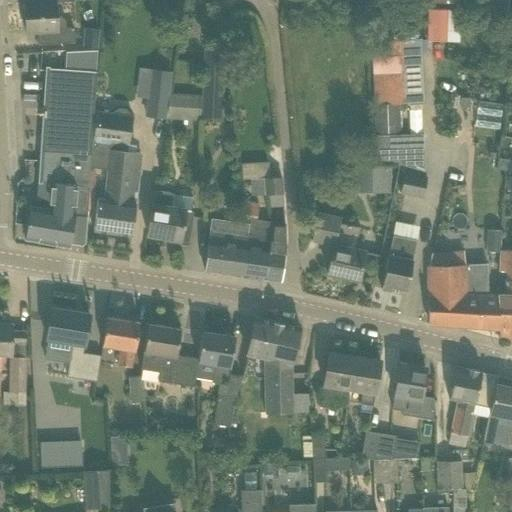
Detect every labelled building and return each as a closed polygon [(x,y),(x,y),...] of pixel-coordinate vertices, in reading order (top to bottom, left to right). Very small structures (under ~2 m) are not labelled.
[(37,31),(37,44),(74,42),(73,28),(66,28),(65,20),(60,16),(57,16),(56,2),(56,1),(35,3),(35,2),(23,3),(23,5),(21,8),(22,18),(24,20),(24,32),(37,31)] [(96,49),(97,30),(86,29),(85,48),(96,49)] [(372,41),(375,104),(399,103),(425,102),(421,38),(372,41)] [(204,44),(202,95),(168,93),(167,118),(199,120),(212,121),(222,121),(226,45),(204,44)] [(85,241),(86,216),(90,167),(93,140),(92,140),(96,78),(47,75),(40,182),(50,182),(48,210),(30,207),(25,238),(69,246),(70,242),(82,244),(85,241)] [(146,115),(165,117),(169,80),(151,78),(146,115)] [(401,132),(399,103),(375,104),(373,104),(374,133),(401,132)] [(96,110),(93,140),(90,167),(108,169),(105,200),(97,199),(93,231),(131,236),(136,204),(132,203),(136,153),(127,152),(131,115),(127,110),(118,109),(113,113),(96,110)] [(391,166),(371,166),(370,193),(390,193),(391,166)] [(405,171),(400,192),(423,197),(427,176),(405,171)] [(265,195),(266,195),(282,194),(281,177),(264,178),(265,195)] [(175,243),(187,245),(193,212),(189,211),(191,201),(184,200),(185,198),(171,196),(172,194),(154,191),(147,235),(175,239),(175,243)] [(242,220),(250,221),(246,244),(241,277),(264,280),(273,224),(273,222),(256,219),(259,202),(245,200),(242,220)] [(340,218),(337,218),(317,213),(311,241),(332,246),(327,273),(358,280),(363,251),(354,249),(359,228),(339,223),(340,218)] [(285,224),(273,224),(264,280),(281,282),(285,251),(285,224)] [(205,272),(241,277),(246,244),(227,242),(228,230),(211,228),(205,272)] [(485,230),(485,250),(499,250),(499,231),(485,230)] [(406,290),(410,270),(417,240),(393,235),(389,254),(388,254),(385,269),(381,289),(391,291),(392,287),(406,290)] [(511,246),(511,250),(500,250),(499,271),(505,271),(505,295),(497,294),(499,329),(499,339),(511,339),(511,246)] [(477,264),(429,268),(428,268),(428,325),(499,329),(497,294),(488,293),(487,264),(477,264)] [(83,353),(89,314),(50,308),(46,339),(71,343),(66,377),(96,381),(100,355),(83,353)] [(139,322),(106,317),(101,346),(119,349),(117,366),(131,368),(133,350),(134,351),(139,322)] [(255,317),(255,318),(246,354),(264,358),(265,381),(265,413),(292,412),(291,364),(299,327),(255,317)] [(11,324),(0,323),(0,355),(11,356),(11,324)] [(159,372),(158,377),(157,380),(194,386),(197,365),(198,358),(176,355),(180,329),(148,324),(143,352),(141,369),(159,372)] [(230,366),(234,337),(202,332),(198,358),(197,365),(213,368),(211,381),(226,383),(229,366),(230,366)] [(347,401),(349,388),(354,356),(328,352),(325,371),(319,406),(332,408),(333,399),(347,401)] [(380,360),(354,356),(349,388),(361,391),(359,403),(372,406),(380,360)] [(25,405),(26,359),(9,358),(8,391),(3,391),(2,403),(25,405)] [(425,368),(399,363),(391,409),(404,411),(406,398),(419,401),(425,368)] [(481,372),(455,366),(448,398),(457,400),(448,443),(464,446),(474,404),(490,408),(495,384),(496,385),(498,376),(481,373),(481,372)] [(143,401),(141,376),(128,377),(130,402),(143,401)] [(511,445),(511,388),(496,385),(495,384),(490,408),(489,412),(482,440),(493,442),(511,446),(511,445)] [(233,398),(218,396),(213,423),(229,426),(233,398)] [(375,457),(379,433),(366,431),(363,454),(375,457)] [(396,436),(379,433),(375,457),(387,458),(392,459),(396,436)] [(313,459),(325,458),(324,434),(311,435),(313,459)] [(227,442),(224,441),(225,440),(213,435),(208,446),(220,451),(226,452),(227,442)] [(126,450),(126,437),(110,437),(110,451),(126,450)] [(40,443),(41,466),(79,464),(78,442),(40,443)] [(511,486),(511,458),(503,456),(498,483),(511,486)] [(348,457),(330,458),(330,470),(349,469),(348,457)] [(325,458),(313,459),(314,482),(326,481),(326,471),(325,458)] [(386,482),(386,458),(373,458),(373,482),(386,482)] [(397,459),(392,459),(387,458),(386,458),(386,482),(398,482),(397,459)] [(462,488),(461,460),(436,461),(437,489),(453,489),(462,488)] [(278,464),(263,465),(263,478),(278,478),(278,464)] [(113,506),(110,469),(84,471),(86,508),(113,506)] [(465,511),(465,488),(462,488),(453,489),(452,511),(465,511)] [(261,511),(261,497),(240,498),(240,511),(261,511)]
